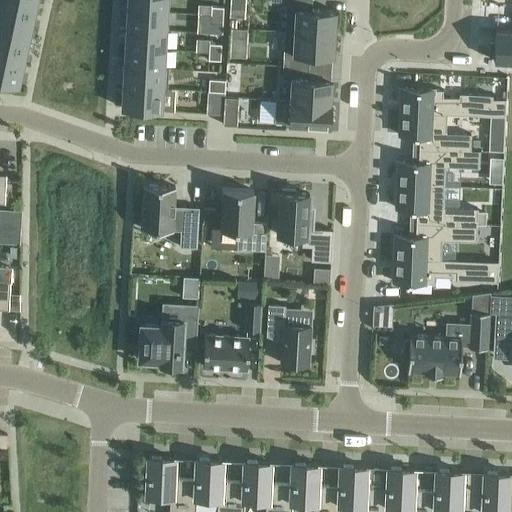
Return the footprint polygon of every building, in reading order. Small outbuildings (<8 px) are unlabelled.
[(0,0),(0,3),(34,11),(36,0),(0,0)] [(167,11),(167,0),(127,0),(127,9),(167,11)] [(229,0),(229,15),(243,16),(244,0),(229,0)] [(286,0),(284,30),(334,33),(335,10),(311,9),(311,0),(286,0)] [(0,23),(30,30),(34,11),(0,3),(0,23)] [(211,5),(211,14),(223,14),(223,6),(211,5)] [(126,27),(166,29),(167,11),(127,9),(126,27)] [(210,14),(210,22),(222,23),(223,14),(211,14),(210,14)] [(0,42),(26,48),(30,30),(0,23),(0,42)] [(125,46),(164,48),(166,29),(126,27),(125,46)] [(231,37),(230,56),(246,57),(246,38),(247,28),(231,27),(231,37)] [(490,41),(489,56),(494,56),(493,59),(511,60),(511,29),(495,28),(494,41),(490,41)] [(284,30),(282,64),(308,66),(308,54),(331,55),(333,55),(334,33),(284,30)] [(0,61),(22,66),(26,48),(0,42),(0,61)] [(208,42),(208,51),(221,52),(221,43),(208,42)] [(124,65),(163,67),(164,48),(125,46),(124,65)] [(208,51),(207,59),(220,60),(221,52),(208,51)] [(0,80),(18,85),(22,66),(0,61),(0,80)] [(290,99),(330,102),(331,78),(307,77),(308,66),(282,64),(282,76),(291,76),(290,99)] [(163,67),(124,65),(122,85),(162,88),(167,88),(168,68),(163,67)] [(225,79),(209,78),(208,90),(224,91),(225,79)] [(122,85),(121,107),(161,109),(162,88),(122,85)] [(400,86),(399,109),(446,111),(446,112),(491,114),(503,115),(504,115),(505,98),(499,97),(492,97),(492,94),(459,92),(459,96),(445,95),(442,95),(443,88),(433,88),(433,87),(400,86)] [(212,91),(211,99),(224,100),(224,96),(224,91),(212,91)] [(224,95),(223,123),(236,124),(238,96),(224,95)] [(276,98),(274,121),(329,124),(329,114),(330,102),(276,98)] [(399,109),(398,133),(419,134),(418,147),(470,149),(470,148),(471,132),(446,131),(446,112),(446,111),(399,109)] [(503,150),(504,115),(503,115),(491,114),(490,150),(503,150)] [(397,159),(396,183),(443,185),(444,165),(447,165),(479,166),(480,149),(470,148),(470,149),(418,147),(418,160),(397,159)] [(491,157),(491,167),(503,167),(503,157),(491,157)] [(182,205),(181,209),(173,209),(175,185),(143,183),(140,227),(180,229),(179,245),(196,246),(199,206),(182,205)] [(396,183),(395,207),(416,207),(415,221),(477,223),(477,210),(477,206),(444,205),(442,204),(443,185),(396,183)] [(251,221),(253,189),(222,188),(220,228),(238,229),(236,248),(265,249),(266,222),(251,221)] [(332,229),(318,228),(318,229),(312,228),(313,217),(308,217),(309,193),(295,192),(295,189),(282,188),(281,191),(279,191),(277,233),(302,235),(301,245),(311,246),(311,259),(331,260),(332,229)] [(0,206),(0,239),(19,240),(20,207),(0,206)] [(204,206),(203,221),(215,222),(216,207),(204,206)] [(477,210),(477,223),(485,223),(485,210),(477,210)] [(394,233),(393,257),(440,259),(440,258),(441,239),(476,240),(477,223),(415,221),(415,234),(394,233)] [(213,249),(213,274),(262,275),(262,250),(213,249)] [(266,277),(303,278),(304,252),(266,252),(266,277)] [(393,257),(392,280),(434,282),(435,274),(451,275),(451,279),(497,281),(498,260),(440,258),(440,259),(393,257)] [(183,275),(182,296),(198,297),(199,276),(183,275)] [(0,307),(8,308),(20,308),(20,292),(9,292),(10,280),(0,279),(0,307)] [(246,301),(244,329),(258,330),(260,302),(246,301)] [(285,304),(268,303),(266,334),(282,335),(280,362),(308,363),(309,351),(313,351),(314,336),(310,336),(311,324),(284,322),(285,304)] [(196,345),(197,312),(182,311),(182,318),(162,317),(162,324),(141,323),(140,341),(137,341),(136,354),(139,354),(139,358),(160,359),(160,362),(181,364),(182,344),(196,345)] [(446,336),(409,333),(409,340),(405,340),(404,356),(408,356),(407,369),(426,371),(426,372),(440,373),(440,371),(459,372),(461,339),(469,339),(469,346),(487,347),(489,312),(471,311),(470,323),(447,322),(446,336)] [(202,365),(246,368),(248,336),(204,333),(202,365)] [(173,457),(148,456),(146,494),(169,495),(168,511),(194,511),(195,497),(194,497),(195,478),(172,477),(173,457)] [(221,459),(196,458),(195,478),(194,497),(195,497),(218,497),(217,511),(241,511),(243,498),(243,480),(220,479),(221,459)] [(269,461),(244,460),(243,480),(243,498),(266,499),(265,511),(291,511),(292,501),(293,501),(294,483),(268,481),(269,461)] [(295,463),(294,483),(293,501),(316,502),(315,511),(341,511),(342,503),(341,503),(342,485),(319,484),(320,464),(295,463)] [(386,505),(387,487),(364,486),(365,466),(343,465),(342,485),(341,503),(342,503),(362,504),(361,511),(387,511),(388,505),(386,505)] [(413,468),(388,467),(387,487),(386,505),(388,505),(409,506),(408,511),(435,511),(435,507),(434,507),(435,489),(412,488),(413,468)] [(460,470),(436,469),(435,489),(434,507),(435,507),(457,508),(457,511),(483,511),(483,510),(482,509),(483,491),(460,490),(460,470)] [(509,472),(484,471),(483,491),(482,509),(483,510),(505,510),(505,511),(511,511),(511,492),(508,492),(509,472)]
